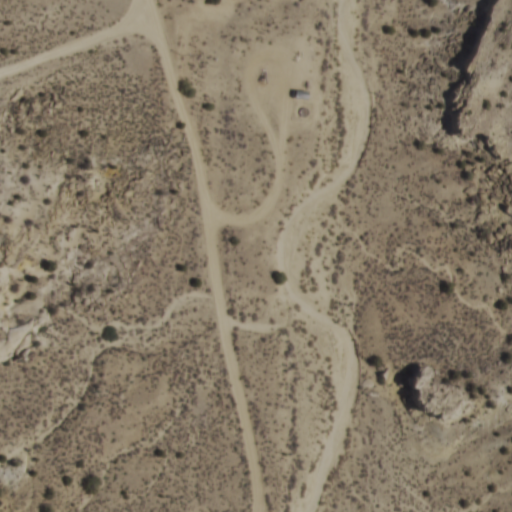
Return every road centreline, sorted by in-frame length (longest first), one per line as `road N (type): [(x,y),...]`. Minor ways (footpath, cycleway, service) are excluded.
road 1 (track): [(214,511),(215,289),(146,0)]
road 2 (track): [(151,22),(0,73)]
